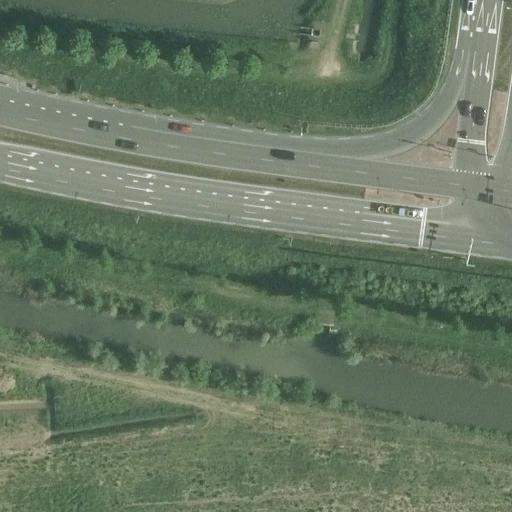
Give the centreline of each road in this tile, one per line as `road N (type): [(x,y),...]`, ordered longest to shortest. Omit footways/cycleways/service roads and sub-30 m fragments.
road 1 (primary): [(0,168),(223,213),(478,243)]
road 2 (primary): [(334,170),(0,113)]
road 3 (motorway): [(479,48),(428,124),(334,170)]
road 4 (residential): [(107,511),(101,449),(88,436),(69,429),(0,433)]
road 5 (motorway): [(479,48),(466,187)]
road 6 (primary): [(466,187),(334,170)]
